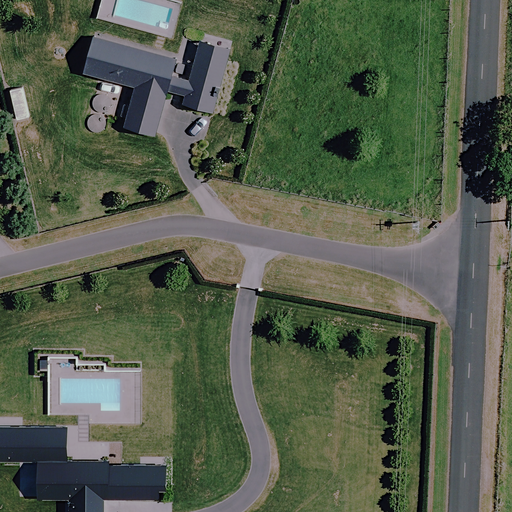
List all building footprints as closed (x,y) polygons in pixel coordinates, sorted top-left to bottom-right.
[(94,37),(83,74),(134,89),(123,128),(155,137),(165,102),(214,114),(229,51),(200,44),(191,80),(172,76),(176,61),(94,37)] [(30,118),(24,88),(10,91),(16,121),(30,118)] [(90,97),(89,99),(89,103),(89,106),(90,108),(91,109),(92,111),(94,113),(96,114),(98,114),(100,115),(102,115),(105,114),(107,114),(108,112),(110,111),(112,109),(113,107),(113,105),(114,103),(114,101),(113,99),(113,97),(111,95),(110,93),(108,92),(106,91),(104,90),(102,90),(100,90),(98,90),(96,91),(94,92),(92,93),(91,95),(90,97)] [(84,122),(84,124),(83,128),(83,129),(84,131),(85,133),(86,135),(87,136),(89,138),(91,139),(93,140),(95,140),(97,140),(99,140),(101,139),(103,138),(105,136),(106,135),(107,133),(108,131),(108,128),(108,126),(108,124),(107,122),(106,120),(105,118),(103,117),(101,116),(99,115),(97,115),(95,115),(93,115),(91,116),(89,117),(87,119),(86,120),(84,122)] [(0,463),(38,464),(37,501),(67,501),(66,511),(99,511),(100,505),(163,506),(164,465),(67,464),(67,426),(0,425),(0,463)]
